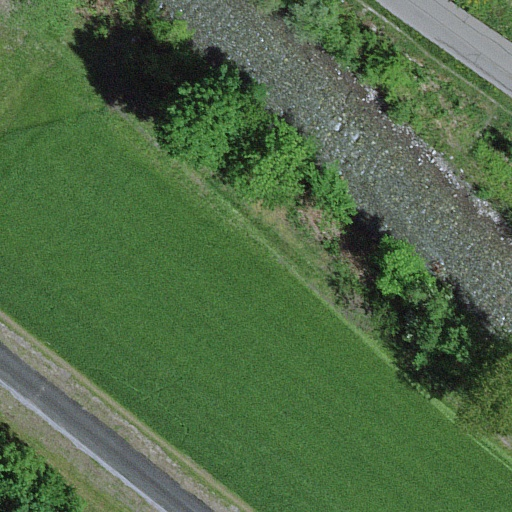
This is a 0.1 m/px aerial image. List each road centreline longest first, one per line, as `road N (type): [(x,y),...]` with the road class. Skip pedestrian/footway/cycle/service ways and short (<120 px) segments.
road 1 (residential): [(0,382),(167,511)]
road 2 (residential): [(410,0),(511,70)]
